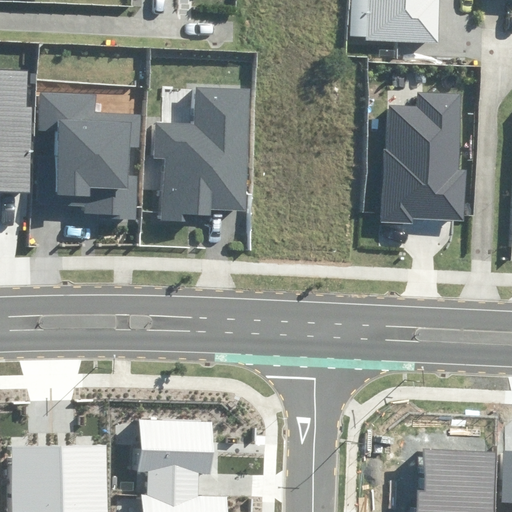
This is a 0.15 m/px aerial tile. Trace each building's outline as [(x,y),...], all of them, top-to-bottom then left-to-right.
[(347,0),(346,33),(432,38),(434,0),(347,0)] [(19,103),(21,68),(0,66),(0,183),(22,185),(26,104),(19,103)] [(236,204),(242,85),(191,83),(189,117),(148,115),(146,154),(156,155),(154,214),(181,215),(181,208),(202,209),(202,203),(236,204)] [(411,100),(382,99),(380,142),(375,142),(372,216),(408,217),(408,213),(456,215),(458,166),(451,166),(454,88),(412,86),(411,100)] [(130,138),(131,112),(88,110),(89,90),(38,88),(37,125),(47,126),(46,149),(35,148),(33,199),(51,199),(51,191),(72,192),(71,202),(77,203),(76,213),(129,215),(131,172),(114,171),(116,137),(130,138)] [(226,511),(227,497),(197,496),(198,472),(211,473),(213,423),(140,419),(138,472),(149,472),(148,496),(142,495),(141,511),(226,511)] [(107,511),(106,444),(12,446),(13,511),(107,511)] [(491,511),(495,453),(426,450),(423,490),(417,490),(415,511),(491,511)] [(511,503),(511,452),(504,452),(502,503),(511,503)]
